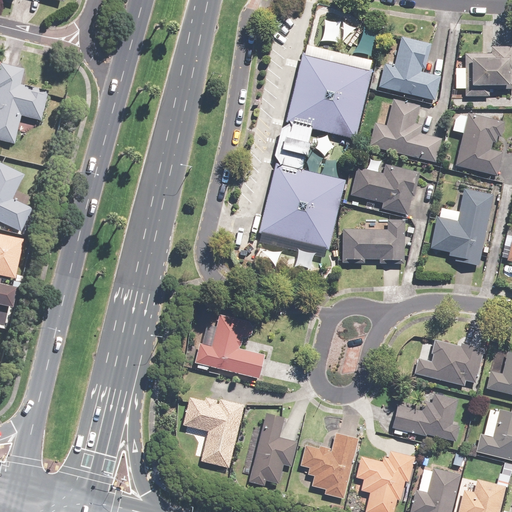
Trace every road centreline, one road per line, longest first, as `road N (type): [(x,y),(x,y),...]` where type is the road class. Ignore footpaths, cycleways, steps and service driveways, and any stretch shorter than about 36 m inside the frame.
road 1 (residential): [(254,0),(206,267),(246,296),(330,317)]
road 2 (primary): [(204,0),(104,388)]
road 3 (primary): [(41,373),(110,87)]
road 4 (residential): [(380,313),(347,394),(323,391),(316,375),(330,317)]
road 5 (primary): [(104,388),(146,492),(173,511)]
road 6 (residential): [(511,313),(426,300),(380,313)]
